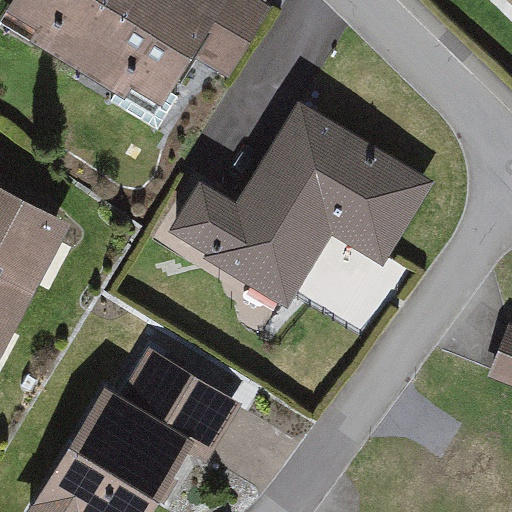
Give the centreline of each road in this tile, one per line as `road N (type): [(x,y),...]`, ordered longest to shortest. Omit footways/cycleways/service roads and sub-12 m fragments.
road 1 (residential): [(278,511),(350,424),(511,187)]
road 2 (residential): [(362,0),(511,140)]
